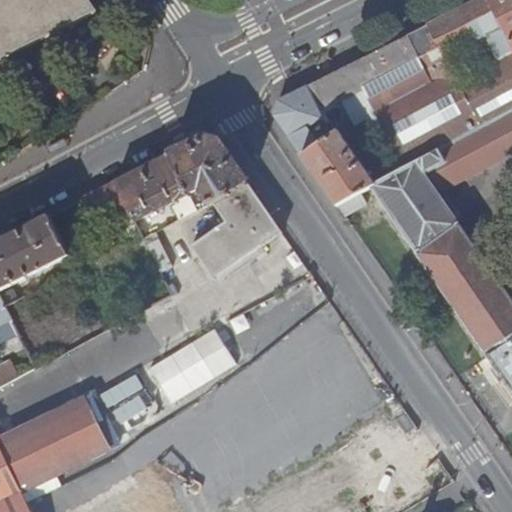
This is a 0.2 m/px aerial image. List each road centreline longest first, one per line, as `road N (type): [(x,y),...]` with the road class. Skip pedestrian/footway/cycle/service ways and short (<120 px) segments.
road 1 (residential): [(509,511),(219,90)]
road 2 (secondary): [(219,90),(0,204)]
road 3 (secondary): [(385,0),(219,90)]
